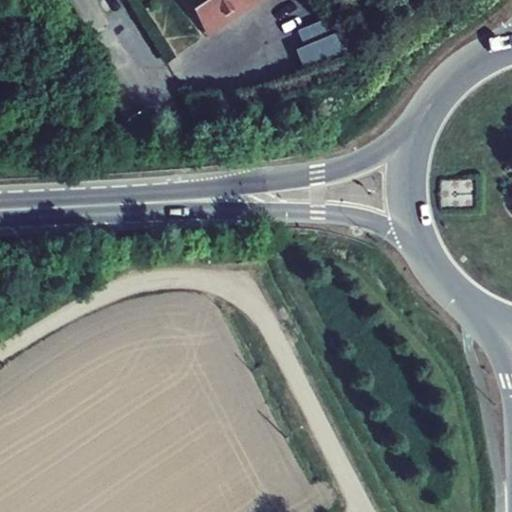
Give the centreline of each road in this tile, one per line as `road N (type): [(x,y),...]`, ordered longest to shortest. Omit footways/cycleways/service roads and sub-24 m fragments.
road 1 (unclassified): [(366,511),(259,308),(232,289),(190,278),(133,283),(0,353)]
road 2 (secondary): [(424,122),(382,151),(318,173),(86,206)]
road 3 (secondary): [(86,206),(325,213),(378,223),(424,248)]
road 4 (secondary): [(424,122),(409,185),(424,248)]
